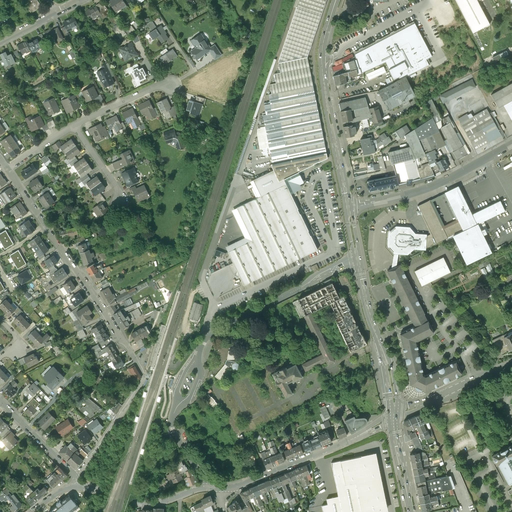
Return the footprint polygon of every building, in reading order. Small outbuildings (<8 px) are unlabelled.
[(19,0),(23,4),(25,2),(25,3),(26,2),(30,8),(28,9),(31,13),(41,6),(36,0),(19,0)] [(123,0),(111,0),(109,1),(116,11),(126,5),(123,0)] [(325,159),(327,158),(326,153),(326,152),(307,57),(326,0),(298,0),(278,61),(281,72),(274,73),(276,83),(270,84),(272,93),(269,94),(270,103),(264,105),(266,114),(263,115),(265,126),(256,128),(260,149),(269,148),(272,162),(273,162),(273,164),(271,164),(274,170),(279,181),(284,179),(288,177),(294,174),(299,172),(300,171),(325,159)] [(455,0),(473,33),(490,24),(478,2),(480,0),(455,0)] [(111,14),(105,5),(102,8),(108,15),(109,16),(111,14)] [(108,15),(102,8),(98,9),(97,6),(88,11),(88,10),(85,11),(90,20),(94,18),(93,17),(98,14),(100,17),(102,16),(103,18),(108,15)] [(74,17),(63,23),(68,31),(72,29),(71,27),(77,24),(74,17)] [(157,28),(152,21),(147,24),(152,32),(157,28)] [(364,49),(354,54),(355,57),(356,60),(359,69),(360,69),(361,73),(363,72),(385,62),(393,80),(398,77),(400,80),(406,77),(429,65),(426,59),(432,56),(430,52),(415,23),(402,29),(390,36),(377,42),(364,49)] [(132,26),(127,29),(131,34),(132,34),(136,31),(132,26)] [(152,32),(150,32),(155,39),(158,37),(162,43),(168,39),(165,34),(166,34),(161,26),(157,28),(152,32)] [(58,28),(51,31),(50,29),(44,32),(48,40),(56,36),(58,41),(63,39),(58,28)] [(136,31),(132,34),(134,37),(132,38),(134,43),(140,40),(136,31)] [(201,36),(197,39),(196,37),(191,40),(194,44),(194,45),(195,45),(196,45),(197,45),(198,47),(197,47),(196,48),(196,49),(196,51),(193,53),(197,59),(201,56),(201,57),(203,56),(202,55),(203,54),(205,56),(207,55),(206,53),(206,52),(207,52),(207,53),(210,51),(209,51),(211,50),(208,46),(208,45),(207,45),(206,45),(204,42),(205,42),(205,41),(205,40),(201,36)] [(37,39),(28,44),(31,49),(32,52),(41,47),(37,39)] [(27,41),(18,45),(22,54),(31,49),(28,44),(27,41)] [(129,45),(127,46),(126,45),(125,47),(122,48),(122,47),(120,48),(121,51),(122,51),(125,57),(124,58),(126,61),(128,59),(128,58),(134,55),(135,56),(138,55),(136,52),(135,51),(133,50),(133,48),(133,47),(132,46),(133,45),(132,42),(129,44),(129,45)] [(211,50),(209,51),(210,51),(215,59),(221,55),(216,46),(211,50)] [(173,49),(162,56),(167,63),(172,60),(172,61),(173,60),(172,60),(178,56),(173,49)] [(8,57),(6,52),(1,54),(6,65),(15,61),(12,55),(8,57)] [(359,69),(355,57),(342,62),(343,66),(344,69),(344,72),(346,71),(348,77),(361,73),(360,69),(359,69)] [(108,63),(104,65),(106,69),(107,71),(108,71),(109,73),(109,72),(111,77),(114,75),(108,63)] [(138,64),(127,69),(129,74),(132,73),(140,69),(138,64)] [(383,67),(365,74),(368,80),(386,72),(383,67)] [(140,69),(132,73),(135,80),(138,79),(139,82),(147,78),(145,76),(147,75),(143,68),(140,69)] [(109,73),(108,71),(107,71),(106,69),(104,70),(104,69),(99,71),(103,79),(101,80),(102,81),(103,81),(106,87),(114,83),(111,77),(109,72),(109,73)] [(334,81),(335,86),(346,83),(345,78),(348,77),(346,71),(344,72),(333,76),(334,81)] [(345,78),(346,83),(363,80),(361,73),(348,77),(345,78)] [(400,80),(378,91),(388,110),(399,104),(401,108),(410,103),(408,99),(415,96),(406,77),(400,80)] [(472,80),(440,96),(443,103),(475,87),(472,80)] [(511,82),(491,95),(498,108),(503,105),(511,120),(511,82)] [(93,86),(82,91),(84,95),(83,95),(86,102),(94,98),(98,96),(98,95),(93,86)] [(100,94),(98,95),(98,96),(94,98),(97,103),(103,100),(100,94)] [(70,99),(63,103),(67,112),(76,107),(77,109),(80,107),(76,99),(74,95),(69,97),(70,99)] [(442,120),(432,101),(439,98),(438,96),(426,101),(434,116),(433,117),(438,129),(441,128),(441,127),(441,125),(442,125),(442,120)] [(204,99),(197,97),(195,103),(200,104),(202,105),(204,99)] [(339,103),(341,111),(350,109),(353,120),(355,119),(356,122),(372,118),(369,109),(365,97),(339,103)] [(53,98),(49,100),(50,102),(44,104),(47,111),(49,110),(51,115),(59,111),(53,98)] [(170,109),(166,99),(157,103),(162,114),(166,112),(169,118),(177,115),(173,107),(170,109)] [(195,103),(190,101),(186,111),(190,112),(189,114),(195,116),(200,104),(195,103)] [(149,102),(147,103),(146,102),(138,106),(142,114),(148,111),(151,117),(156,115),(153,109),(149,102)] [(383,123),(378,107),(369,109),(372,118),(375,127),(383,123)] [(133,109),(130,111),(130,110),(122,113),(127,124),(133,121),(136,128),(139,126),(141,125),(137,117),(133,109)] [(350,109),(341,111),(343,122),(353,120),(350,109)] [(472,116),(469,118),(467,115),(466,114),(458,119),(475,150),(489,142),(504,134),(492,112),(489,113),(487,109),(472,116)] [(39,116),(33,119),(32,119),(32,120),(32,121),(28,123),(32,132),(40,128),(40,127),(41,127),(44,126),(43,125),(39,116)] [(116,116),(106,121),(110,130),(115,127),(117,131),(121,129),(122,129),(120,124),(116,116)] [(447,124),(441,127),(441,128),(447,139),(449,143),(450,143),(454,151),(452,152),(457,160),(463,156),(470,153),(465,144),(463,145),(453,127),(454,127),(451,122),(452,122),(448,116),(446,117),(447,122),(446,122),(447,124)] [(433,117),(414,129),(429,164),(436,161),(431,151),(445,145),(438,129),(433,117)] [(53,120),(47,123),(49,129),(55,126),(53,120)] [(100,124),(91,128),(94,134),(96,137),(97,136),(99,140),(106,137),(104,132),(100,124)] [(343,127),(345,139),(355,137),(354,134),(357,134),(356,127),(353,128),(352,125),(343,127)] [(404,126),(395,132),(400,139),(405,136),(409,133),(404,126)] [(406,147),(404,148),(403,142),(398,143),(399,149),(388,152),(391,165),(393,165),(395,172),(396,175),(398,184),(413,180),(420,178),(420,179),(434,174),(431,168),(414,129),(409,133),(405,136),(406,138),(403,140),(406,147)] [(177,133),(175,134),(174,133),(171,134),(171,135),(166,137),(165,137),(167,143),(173,141),(176,143),(177,147),(180,147),(180,148),(183,147),(182,142),(183,140),(182,138),(181,137),(180,135),(177,133)] [(384,133),(380,135),(381,137),(376,140),(373,141),(371,135),(367,135),(368,138),(360,139),(361,146),(376,144),(387,137),(384,133)] [(10,135),(1,141),(3,145),(4,144),(7,149),(14,144),(12,141),(13,140),(10,135)] [(376,144),(361,146),(363,155),(375,152),(374,148),(378,147),(383,144),(384,145),(391,141),(389,136),(387,137),(376,144)] [(71,139),(62,146),(66,152),(76,145),(71,139)] [(58,143),(53,146),(56,151),(61,147),(58,143)] [(14,144),(7,149),(9,153),(11,157),(20,151),(17,146),(16,147),(14,144)] [(76,145),(66,152),(70,158),(74,155),(74,156),(74,155),(80,152),(76,145)] [(128,150),(123,153),(125,158),(118,161),(120,167),(133,161),(132,161),(131,161),(130,158),(131,157),(128,150)] [(50,160),(46,155),(41,159),(44,164),(50,160)] [(84,157),(78,161),(79,161),(79,162),(75,164),(79,170),(88,163),(84,157)] [(76,158),(69,163),(72,167),(75,164),(79,162),(79,161),(78,161),(76,158)] [(444,158),(436,162),(437,165),(440,171),(444,169),(449,167),(444,158)] [(326,161),(325,159),(300,171),(299,172),(300,174),(326,161)] [(88,163),(79,170),(83,176),(86,174),(87,174),(93,169),(88,163)] [(33,164),(22,172),(26,179),(37,171),(33,164)] [(437,165),(431,168),(434,174),(440,171),(437,165)] [(126,171),(122,173),(122,174),(128,186),(132,184),(131,182),(134,181),(135,183),(139,181),(137,176),(136,176),(135,173),(136,173),(134,168),(126,171)] [(284,179),(279,181),(274,170),(250,181),(258,197),(237,207),(252,240),(268,273),(318,250),(314,242),(300,212),(299,210),(293,198),(291,194),(289,189),(285,182),(284,179)] [(289,189),(291,194),(293,193),(296,191),(301,189),(301,185),(304,183),(300,174),(299,172),(294,174),(288,177),(284,179),(285,182),(289,189)] [(382,178),(368,181),(368,184),(367,184),(367,187),(368,189),(369,189),(370,192),(397,187),(398,186),(398,184),(396,175),(382,178)] [(91,180),(88,182),(92,188),(101,182),(97,176),(91,180)] [(37,179),(29,184),(34,191),(42,186),(37,179)] [(101,182),(92,188),(96,194),(100,192),(105,188),(101,182)] [(137,189),(133,191),(137,199),(148,194),(144,185),(137,189)] [(412,232),(409,228),(397,227),(390,233),(389,246),(394,252),(392,269),(396,267),(398,253),(407,253),(414,247),(426,248),(426,247),(429,247),(431,244),(436,242),(436,243),(453,235),(453,236),(467,263),(491,252),(483,234),(481,229),(478,224),(495,215),(504,210),(499,201),(490,206),(490,205),(479,211),(472,214),(458,186),(451,189),(444,192),(445,193),(445,192),(459,221),(443,228),(429,200),(430,200),(430,199),(417,206),(418,206),(433,236),(430,238),(427,237),(427,236),(414,235),(412,232)] [(397,187),(370,192),(371,195),(398,189),(397,187)] [(10,188),(0,194),(0,197),(5,205),(16,197),(10,188)] [(44,195),(39,198),(40,200),(39,201),(41,204),(52,196),(49,191),(44,195)] [(100,192),(96,194),(93,197),(95,200),(102,196),(100,192)] [(291,194),(293,198),(299,210),(300,212),(314,242),(316,242),(299,206),(293,193),(291,194)] [(52,196),(41,204),(43,207),(44,206),(45,208),(56,201),(52,196)] [(102,196),(95,200),(98,205),(102,202),(102,203),(105,201),(102,196)] [(20,202),(11,207),(18,216),(21,214),(23,216),(27,213),(20,202)] [(98,205),(92,208),(96,213),(97,212),(100,217),(108,211),(105,206),(105,207),(102,203),(102,202),(98,205)] [(225,246),(228,252),(252,240),(237,207),(232,210),(245,237),(225,246)] [(23,223),(19,227),(22,231),(33,224),(31,221),(30,222),(29,220),(23,223)] [(33,224),(22,231),(25,236),(35,229),(34,228),(35,227),(33,224)] [(76,228),(67,230),(68,236),(69,240),(75,238),(74,235),(77,234),(76,228)] [(6,230),(0,233),(0,239),(1,242),(10,237),(6,230)] [(67,230),(59,232),(61,238),(68,236),(67,230)] [(78,239),(77,234),(74,235),(75,238),(76,243),(80,241),(85,240),(84,237),(78,239)] [(39,235),(29,242),(32,247),(33,246),(42,240),(43,240),(41,237),(40,237),(39,235)] [(10,237),(1,242),(5,249),(14,244),(10,237)] [(42,240),(33,246),(36,251),(37,251),(46,245),(43,240),(42,240)] [(268,273),(252,240),(228,252),(244,285),(247,283),(268,273)] [(81,244),(78,245),(80,252),(88,250),(85,243),(81,244)] [(46,245),(37,251),(36,251),(35,252),(39,256),(43,253),(49,250),(48,248),(49,247),(46,244),(46,245)] [(88,250),(80,252),(84,263),(93,260),(91,256),(94,255),(93,252),(90,253),(89,249),(88,250)] [(18,250),(10,255),(14,262),(22,257),(18,250)] [(105,253),(99,255),(100,258),(98,258),(99,261),(107,259),(105,253)] [(46,260),(45,261),(49,267),(54,264),(58,261),(54,255),(50,257),(46,260)] [(22,257),(14,262),(18,268),(26,263),(22,257)] [(443,257),(415,271),(422,285),(450,272),(443,257)] [(484,277),(494,273),(488,260),(479,264),(484,277)] [(95,263),(86,268),(90,275),(98,270),(99,270),(103,268),(101,264),(96,266),(95,263)] [(418,301),(400,265),(396,267),(392,269),(387,271),(392,280),(392,279),(392,280),(393,282),(402,302),(411,320),(412,320),(415,326),(408,329),(400,333),(409,376),(411,384),(415,386),(416,388),(417,389),(418,390),(420,390),(421,389),(426,391),(435,387),(462,374),(455,361),(426,375),(423,374),(417,341),(425,337),(434,333),(427,320),(424,314),(419,304),(418,302),(418,301)] [(57,271),(55,273),(59,280),(67,275),(62,267),(57,271)] [(31,278),(27,270),(17,276),(22,283),(31,278)] [(98,270),(90,275),(94,282),(102,277),(98,270)] [(71,279),(64,284),(64,285),(69,292),(69,291),(76,287),(71,279)] [(332,279),(272,308),(279,324),(286,320),(281,309),(293,303),(300,318),(303,317),(323,355),(302,366),(304,370),(299,373),(294,361),(284,366),(285,368),(273,375),(276,382),(276,384),(276,386),(279,387),(280,387),(284,394),(283,396),(283,398),(286,398),(292,395),(289,389),(289,387),(294,384),(294,383),(297,382),(296,380),(302,378),(301,375),(326,363),(328,366),(335,362),(311,314),(327,306),(332,315),(333,315),(350,353),(365,345),(366,345),(362,337),(357,327),(356,327),(349,313),(350,313),(344,300),(343,297),(339,299),(332,284),(333,283),(332,279)] [(145,282),(128,291),(130,295),(147,286),(145,282)] [(64,285),(60,288),(66,297),(71,294),(69,291),(69,292),(64,285)] [(56,286),(47,292),(49,296),(58,290),(56,286)] [(27,299),(31,296),(30,294),(33,291),(30,287),(23,292),(27,299)] [(106,288),(101,291),(104,299),(112,294),(109,287),(108,287),(106,288)] [(115,298),(117,302),(130,295),(128,291),(126,292),(121,295),(115,298)] [(79,292),(71,298),(72,300),(75,304),(76,305),(84,300),(79,292)] [(112,294),(104,299),(109,307),(112,306),(117,303),(117,302),(115,298),(113,294),(112,294)] [(3,302),(0,305),(0,306),(4,311),(10,305),(6,300),(3,302)] [(138,302),(120,310),(122,312),(134,307),(135,309),(138,307),(137,306),(140,305),(138,302)] [(194,303),(189,319),(197,321),(202,305),(194,303)] [(10,305),(4,311),(9,316),(14,311),(15,310),(10,305)] [(81,309),(77,312),(85,324),(93,319),(89,314),(93,312),(88,305),(81,309)] [(68,307),(63,310),(67,315),(71,312),(68,307)] [(79,307),(72,311),(78,319),(74,322),(79,331),(83,329),(84,328),(83,326),(85,324),(77,312),(81,309),(79,307)] [(136,312),(129,317),(132,321),(142,315),(138,308),(134,310),(136,312)] [(120,310),(113,314),(123,328),(130,324),(129,323),(132,321),(129,317),(128,315),(125,317),(122,312),(120,310)] [(160,311),(157,320),(161,322),(165,313),(160,311)] [(18,316),(14,321),(19,326),(25,320),(20,315),(18,316)] [(25,320),(19,326),(24,331),(30,325),(25,320)] [(102,324),(92,329),(93,333),(95,332),(97,335),(98,334),(105,330),(102,324)] [(33,332),(28,336),(33,341),(40,335),(38,333),(40,331),(40,329),(38,327),(37,328),(33,332)] [(144,327),(139,329),(134,331),(134,332),(131,333),(135,341),(148,335),(144,327)] [(79,331),(77,331),(80,338),(86,335),(83,329),(79,331)] [(105,330),(98,334),(101,339),(100,340),(101,342),(109,337),(105,330)] [(40,335),(33,341),(39,346),(43,342),(45,340),(46,341),(50,337),(47,333),(43,338),(40,335)] [(511,333),(508,335),(506,333),(503,335),(493,340),(492,340),(495,347),(499,348),(507,344),(510,350),(510,349),(511,350),(511,333)] [(230,344),(227,360),(227,359),(227,360),(225,363),(225,364),(215,376),(220,380),(230,368),(232,370),(233,368),(234,369),(235,370),(237,369),(238,369),(239,368),(239,366),(239,365),(238,364),(237,363),(236,363),(236,361),(234,361),(238,336),(231,334),(229,344),(230,344)] [(142,339),(136,343),(139,348),(143,346),(143,345),(145,344),(142,339)] [(112,343),(102,349),(102,350),(98,352),(100,354),(99,355),(100,356),(101,355),(101,354),(108,351),(109,354),(116,350),(112,343)] [(507,344),(499,348),(502,354),(510,350),(507,344)] [(109,354),(104,358),(105,360),(110,357),(112,360),(120,356),(116,350),(109,354)] [(34,354),(24,358),(28,366),(39,361),(36,356),(35,356),(34,354)] [(120,356),(112,360),(117,368),(121,366),(122,367),(124,366),(123,365),(125,364),(120,356)] [(133,364),(127,367),(133,377),(132,377),(133,379),(132,379),(134,382),(141,377),(133,364)] [(53,366),(43,376),(49,382),(47,383),(52,389),(64,377),(53,366)] [(4,373),(0,376),(0,382),(2,384),(8,379),(11,376),(8,373),(6,375),(4,373)] [(10,385),(5,391),(11,397),(17,391),(13,387),(17,383),(14,381),(10,385)] [(29,383),(22,390),(24,392),(26,390),(30,385),(29,383)] [(30,385),(26,390),(33,396),(39,389),(33,383),(30,385)] [(215,400),(211,396),(211,397),(208,394),(204,398),(207,401),(206,401),(210,405),(210,404),(213,407),(217,403),(214,400),(215,400)] [(99,406),(90,397),(86,402),(88,404),(85,406),(84,405),(80,409),(84,412),(86,410),(89,413),(87,415),(90,418),(94,414),(93,413),(99,406)] [(34,398),(27,405),(29,407),(36,400),(34,398)] [(29,407),(25,411),(31,417),(39,408),(37,406),(39,404),(36,400),(29,407)] [(119,401),(113,409),(117,413),(122,404),(119,401)] [(350,410),(349,411),(345,403),(342,404),(349,418),(354,416),(350,410)] [(325,405),(320,408),(324,418),(330,416),(325,405)] [(49,413),(40,422),(45,428),(54,419),(49,413)] [(427,422),(424,417),(423,418),(421,414),(415,416),(422,432),(426,430),(423,425),(422,424),(427,422)] [(349,418),(345,420),(350,432),(351,433),(352,432),(356,430),(357,430),(366,424),(367,422),(367,421),(366,419),(365,418),(364,417),(355,418),(354,416),(349,418)] [(422,432),(415,416),(409,419),(413,428),(417,426),(417,427),(417,428),(418,431),(420,434),(423,433),(422,432)] [(0,417),(0,429),(2,431),(7,426),(8,426),(8,425),(5,422),(0,417)] [(97,419),(90,424),(95,432),(102,427),(97,419)] [(409,419),(404,421),(403,423),(405,435),(408,433),(410,433),(409,430),(413,428),(409,419)] [(68,420),(57,427),(58,429),(58,430),(57,432),(58,432),(59,433),(60,432),(62,435),(73,427),(68,420)] [(343,428),(336,430),(339,438),(347,435),(343,428)] [(426,430),(422,432),(423,433),(425,438),(433,435),(431,428),(426,430)] [(85,430),(83,431),(83,433),(79,435),(83,441),(84,441),(85,443),(87,441),(88,442),(90,441),(90,440),(90,439),(92,438),(90,436),(87,432),(85,430)] [(327,430),(319,434),(319,432),(317,433),(319,437),(322,445),(331,441),(327,430)] [(11,432),(3,440),(6,443),(5,444),(10,449),(18,442),(14,437),(15,436),(11,432)] [(415,432),(409,435),(408,433),(405,435),(404,435),(406,441),(411,439),(414,445),(419,442),(416,435),(415,432)] [(237,438),(239,443),(245,441),(242,435),(237,438)] [(319,437),(310,441),(313,449),(322,445),(319,437)] [(310,441),(304,443),(303,441),(301,442),(305,452),(313,449),(310,441)] [(67,446),(66,445),(59,452),(68,460),(74,453),(70,450),(74,446),(71,442),(67,446)] [(290,444),(290,442),(287,443),(289,449),(284,451),(287,460),(295,456),(290,444)] [(300,444),(294,447),(292,443),(290,444),(295,456),(303,453),(300,444)] [(511,444),(492,455),(496,465),(498,463),(510,484),(511,483),(511,444)] [(74,453),(68,460),(76,468),(83,460),(77,455),(80,452),(85,456),(87,454),(84,450),(81,448),(79,450),(74,446),(70,450),(74,453)] [(275,446),(272,447),(275,455),(279,463),(285,461),(281,452),(278,454),(278,452),(275,446)] [(275,455),(273,456),(270,451),(267,452),(268,453),(273,466),(279,463),(275,455)] [(268,453),(266,454),(265,452),(260,453),(266,468),(273,466),(268,453)] [(419,452),(410,454),(411,462),(420,460),(420,456),(419,452)] [(374,453),(331,462),(338,496),(326,498),(327,504),(322,505),(323,511),(375,511),(386,510),(381,487),(382,486),(382,484),(381,482),(380,482),(374,453)] [(181,460),(176,462),(178,469),(180,473),(186,471),(188,470),(186,466),(185,464),(183,465),(181,460)] [(420,460),(411,462),(413,468),(424,466),(429,465),(428,462),(422,463),(422,464),(421,464),(420,460)] [(306,465),(300,468),(307,485),(310,484),(306,475),(310,473),(306,465)] [(424,466),(413,468),(414,475),(428,472),(427,469),(424,469),(423,470),(422,469),(423,469),(422,468),(424,468),(424,466)] [(67,475),(59,467),(57,470),(59,472),(57,474),(62,480),(67,475)] [(300,468),(294,470),(297,478),(301,477),(301,478),(301,479),(304,487),(307,486),(307,485),(300,468)] [(178,469),(169,473),(170,473),(171,478),(173,483),(183,479),(180,473),(178,469)] [(188,477),(185,478),(188,486),(198,482),(195,477),(191,472),(190,472),(189,469),(188,470),(186,471),(188,477)] [(294,470),(288,473),(291,481),(294,487),(296,486),(294,480),(297,478),(294,470)] [(57,474),(55,472),(52,475),(54,478),(50,483),(54,487),(62,480),(57,474)] [(428,472),(414,475),(416,481),(425,480),(424,477),(424,476),(425,476),(429,475),(428,472)] [(287,489),(285,483),(291,481),(288,473),(278,476),(282,485),(285,493),(288,501),(292,499),(288,489),(287,489)] [(161,474),(155,481),(159,485),(165,478),(163,476),(161,474)] [(278,476),(270,480),(275,492),(278,490),(276,487),(282,485),(278,476)] [(38,488),(33,483),(29,479),(25,483),(26,484),(34,492),(38,488)] [(270,480),(264,482),(268,491),(268,492),(269,491),(269,490),(271,489),(274,495),(276,494),(275,492),(270,480)] [(426,481),(416,483),(419,496),(427,494),(425,484),(426,481)] [(264,482),(258,485),(261,493),(264,492),(268,491),(264,482)] [(34,492),(26,484),(23,488),(26,492),(27,491),(29,493),(29,494),(29,495),(29,496),(26,499),(32,506),(34,504),(40,498),(34,492)] [(261,493),(258,485),(252,487),(258,502),(260,506),(263,505),(261,499),(262,499),(263,501),(264,500),(261,493)] [(40,490),(38,488),(34,492),(40,498),(46,492),(48,490),(44,486),(40,490)] [(252,487),(246,490),(250,498),(253,496),(256,503),(258,502),(252,487)] [(282,494),(281,489),(278,490),(275,492),(276,494),(279,501),(283,499),(284,502),(286,501),(286,502),(288,501),(285,493),(282,494)] [(250,498),(246,490),(240,493),(245,501),(248,500),(250,498)] [(427,494),(419,496),(420,503),(437,499),(437,496),(431,497),(431,498),(429,498),(429,493),(427,494)] [(19,503),(13,495),(11,496),(10,494),(6,497),(5,495),(4,495),(3,496),(1,497),(4,500),(6,501),(5,502),(6,502),(8,500),(13,506),(9,508),(12,511),(21,506),(18,503),(19,503)] [(210,496),(202,499),(203,502),(190,507),(192,511),(196,510),(198,509),(203,507),(213,503),(210,496)] [(297,496),(292,499),(288,501),(291,507),(299,501),(297,496)] [(78,511),(81,510),(71,498),(53,511),(78,511)] [(437,499),(420,503),(422,511),(432,509),(431,504),(435,504),(436,507),(439,506),(437,499)] [(236,501),(235,500),(233,501),(233,502),(233,503),(230,505),(230,506),(228,507),(230,511),(232,510),(233,511),(246,511),(247,511),(245,507),(242,508),(239,503),(239,504),(238,502),(236,500),(236,501)] [(251,511),(253,511),(248,500),(245,501),(247,506),(250,511),(251,511)]
